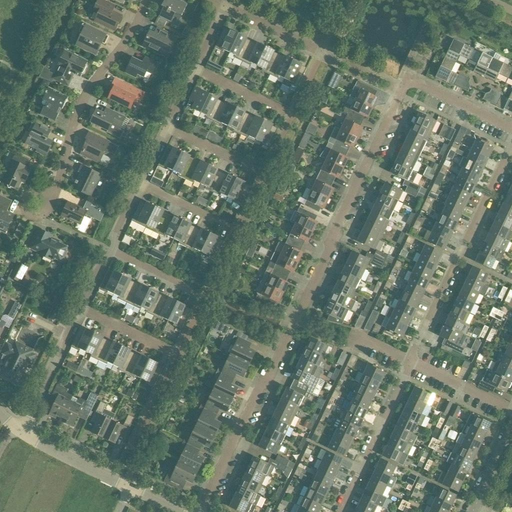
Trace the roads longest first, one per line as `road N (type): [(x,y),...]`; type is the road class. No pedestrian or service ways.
road 1 (residential): [(398,94),(199,511)]
road 2 (residential): [(408,362),(511,147)]
road 3 (residential): [(52,194),(74,117),(146,0)]
road 4 (residential): [(341,511),(408,362)]
road 5 (residential): [(20,431),(79,306)]
road 6 (residential): [(511,128),(418,83),(398,94)]
road 7 (tertiary): [(128,489),(20,431)]
